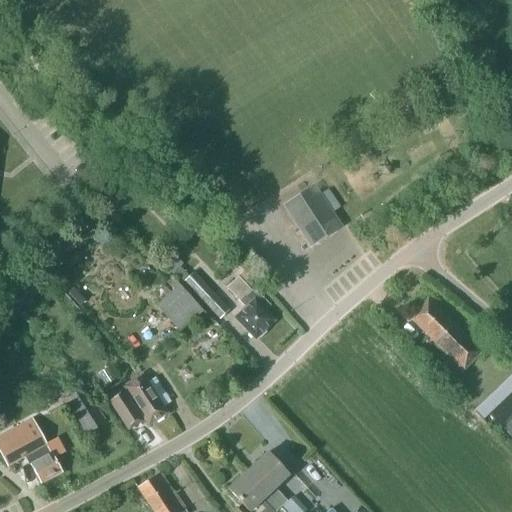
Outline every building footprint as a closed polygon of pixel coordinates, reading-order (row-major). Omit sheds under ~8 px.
[(138,188),(146,181),(130,165),(122,173),(138,188)] [(310,247),(341,227),(315,188),(289,204),(302,224),(297,227),(310,247)] [(245,270),(238,277),(249,289),(256,282),(245,270)] [(229,311),(193,272),(183,281),(219,320),(229,311)] [(270,306),(254,290),(252,292),(238,277),(227,288),(246,309),(235,318),(255,339),(273,321),(264,312),(270,306)] [(202,311),(178,284),(155,306),(179,332),(202,311)] [(449,358),(437,371),(450,384),(481,353),(427,299),(409,318),(449,358)] [(142,374),(106,398),(128,431),(144,420),(148,426),(168,414),(163,407),(171,402),(154,378),(147,383),(142,374)] [(106,424),(84,388),(64,400),(86,435),(106,424)] [(511,415),(511,396),(496,411),(506,422),(511,415)] [(511,416),(501,427),(511,439),(511,416)] [(61,472),(37,428),(32,419),(0,435),(0,452),(8,467),(26,457),(40,484),(61,472)] [(275,488),(288,476),(267,453),(247,471),(281,507),(287,502),(275,488)] [(262,511),(275,511),(281,507),(247,471),(228,489),(248,511),(249,511),(258,504),(264,510),(262,511)] [(154,476),(137,488),(153,511),(186,511),(185,510),(186,510),(174,492),(173,493),(164,479),(158,483),(154,476)]
